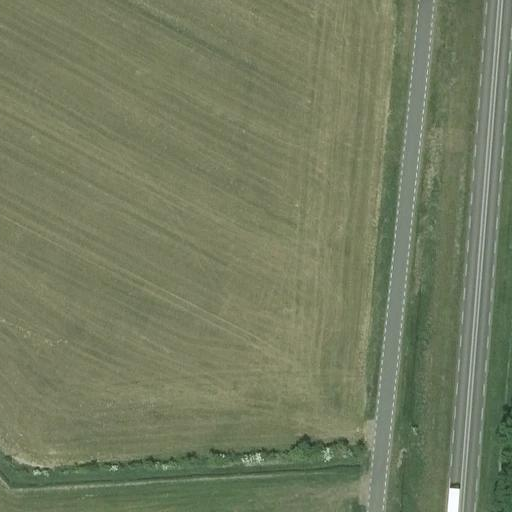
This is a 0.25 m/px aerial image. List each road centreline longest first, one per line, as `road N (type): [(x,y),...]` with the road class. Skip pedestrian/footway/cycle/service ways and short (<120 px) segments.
road 1 (unclassified): [(424,0),(373,511)]
road 2 (primary): [(465,511),(503,0)]
